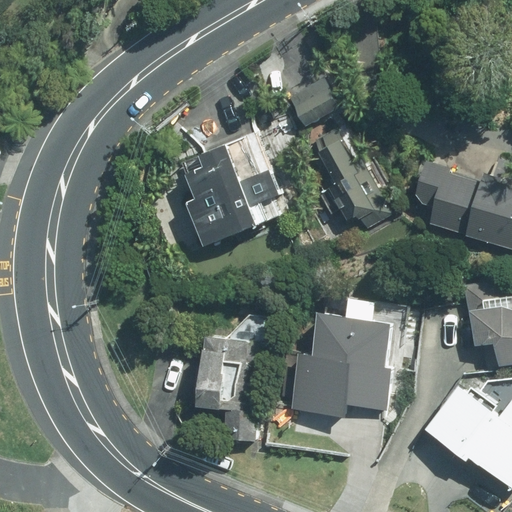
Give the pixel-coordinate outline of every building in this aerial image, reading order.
[(355,87),(342,66),(292,98),(305,119),(355,87)] [(393,213),(346,132),(310,152),(357,234),(393,213)] [(245,144),(158,172),(184,251),(277,221),(268,194),(287,187),(279,163),(254,171),(245,144)] [(416,215),(511,245),(511,163),(486,155),(479,176),(433,162),(416,215)] [(511,309),(483,306),(494,368),(511,364),(511,309)] [(260,342),(213,337),(206,403),(239,407),(236,434),(270,438),(275,399),(254,396),(260,342)] [(373,370),(309,359),(299,420),(363,430),(373,370)] [(438,428),(511,484),(511,408),(510,411),(474,383),(438,428)]
